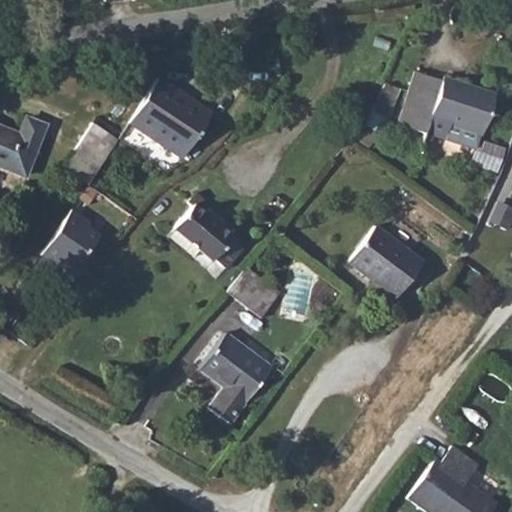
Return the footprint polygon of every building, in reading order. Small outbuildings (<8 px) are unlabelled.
[(396,123),(473,148),(478,134),(480,135),(494,94),(441,77),(439,82),(413,73),(396,123)] [(156,78),(126,122),(180,157),(210,113),(156,78)] [(358,125),(351,137),(365,147),(390,110),(372,101),(366,111),(358,125)] [(344,112),(344,115),(358,125),(366,111),(353,102),(344,112)] [(0,127),(0,166),(22,175),(43,125),(24,118),(16,135),(0,127)] [(90,123),(69,153),(95,170),(115,139),(90,123)] [(173,230),(167,237),(191,258),(198,250),(210,261),(211,259),(223,269),(241,248),(229,239),(231,237),(192,203),(171,228),(173,230)] [(67,211),(36,257),(50,266),(52,261),(70,273),(95,236),(84,228),(86,224),(67,211)] [(373,225),(345,261),(393,299),(422,261),(373,225)] [(244,267),(223,292),(259,319),(278,293),(244,267)] [(205,406),(227,424),(269,367),(224,333),(198,369),(220,387),(205,406)] [(489,511),(495,506),(465,484),(476,469),(448,449),(437,464),(433,461),(405,500),(421,511),(489,511)]
